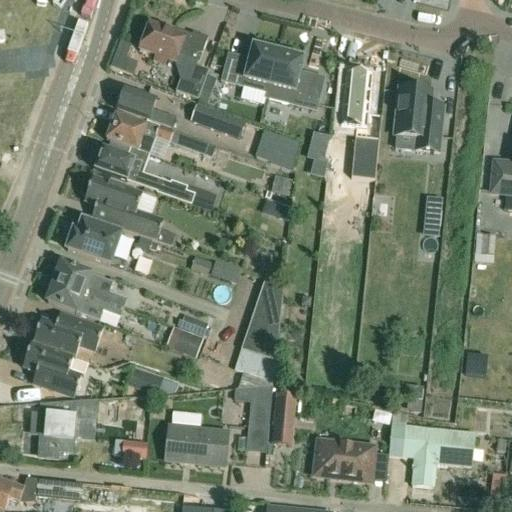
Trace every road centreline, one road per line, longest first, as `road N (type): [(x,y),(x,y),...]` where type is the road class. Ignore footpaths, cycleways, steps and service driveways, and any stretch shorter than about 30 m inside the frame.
road 1 (residential): [(0,289),(100,0)]
road 2 (residential): [(471,25),(445,45),(271,0)]
